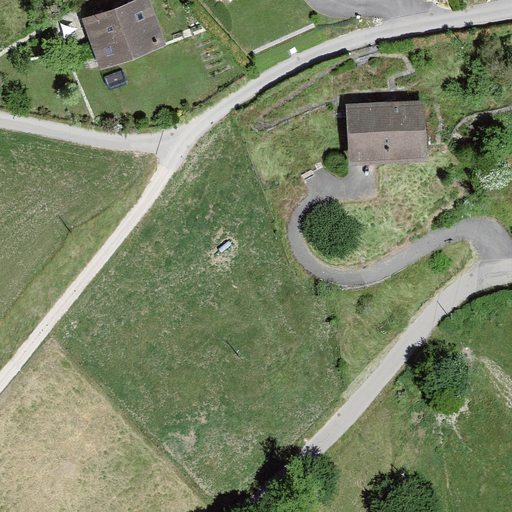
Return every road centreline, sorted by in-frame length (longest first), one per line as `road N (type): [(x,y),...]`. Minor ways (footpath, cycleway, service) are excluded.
road 1 (track): [(0,120),(171,142),(277,62),(389,25),(511,1)]
road 2 (unclassified): [(506,270),(480,273),(436,314),(249,511)]
road 3 (unclassified): [(506,270),(488,235),(466,229),(364,275),(327,274),(304,253),(296,224),(312,199),(348,182)]
road 4 (track): [(0,381),(154,185),(171,142)]
